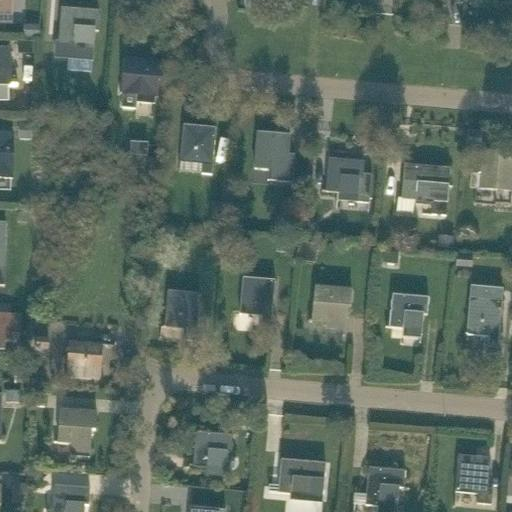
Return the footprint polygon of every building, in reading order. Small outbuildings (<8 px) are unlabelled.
[(0,0),(0,24),(1,11),(12,11),(12,10),(10,10),(10,0),(0,0)] [(56,45),(55,59),(91,61),(92,57),(93,32),(97,32),(99,14),(62,11),(60,44),(56,43),(56,45)] [(25,27),(24,38),(38,39),(39,27),(25,27)] [(0,86),(8,87),(8,89),(9,89),(10,51),(9,51),(0,50),(0,86)] [(119,93),(119,95),(122,95),(121,110),(135,111),(136,104),(154,106),(154,102),(156,82),(160,82),(161,64),(125,61),(122,94),(119,93)] [(31,140),(31,125),(20,125),(19,140),(31,140)] [(211,176),(215,130),(183,127),(180,164),(194,165),(194,160),(203,161),(201,175),(211,176)] [(468,133),(467,144),(479,145),(480,134),(480,133),(468,132),(468,133)] [(288,156),(289,137),(257,134),(254,170),(276,172),(275,183),(291,184),(293,157),(288,156)] [(13,135),(0,135),(0,179),(12,180),(13,135)] [(132,145),(131,156),(147,157),(147,146),(132,145)] [(511,193),(511,187),(511,155),(483,153),(481,176),(471,175),(470,189),(511,193)] [(321,192),(321,193),(338,194),(356,196),(355,204),(369,205),(371,176),(363,175),(364,163),(328,160),(325,192),(321,192)] [(398,200),(397,212),(411,213),(411,214),(412,214),(413,201),(415,201),(433,203),(432,207),(432,216),(446,218),(449,170),(405,166),(402,199),(398,199),(398,200)] [(18,214),(18,223),(27,224),(27,215),(18,214)] [(307,221),(306,232),(315,233),(316,226),(313,222),(307,221)] [(271,314),(274,282),(242,279),(239,316),(253,317),(254,313),(271,314)] [(498,335),(502,290),(470,287),(466,336),(480,337),(480,333),(498,335)] [(349,309),(350,292),(314,289),(312,322),(308,321),(308,322),(343,325),(342,337),(343,337),(345,309),(349,309)] [(195,343),(200,295),(167,292),(164,329),(179,330),(179,326),(191,327),(190,342),(195,343)] [(427,316),(428,299),(393,295),(389,328),(385,328),(385,329),(420,332),(419,344),(420,344),(423,316),(427,316)] [(18,334),(19,317),(0,316),(0,350),(2,351),(3,342),(9,342),(9,333),(18,334)] [(99,381),(103,346),(69,343),(66,378),(99,381)] [(95,432),(96,414),(61,411),(58,444),(54,443),(54,445),(89,447),(88,459),(89,459),(91,431),(95,432)] [(230,455),(232,437),(196,434),(193,466),(189,466),(189,467),(224,470),(223,482),(224,482),(227,454),(230,455)] [(486,506),(490,460),(458,457),(454,494),(470,495),(471,490),(477,491),(476,505),(486,506)] [(273,493),(273,495),(290,496),(290,501),(322,503),(325,465),(281,461),(278,494),(273,493)] [(403,490),(405,472),(369,469),(366,502),(358,501),(358,502),(378,504),(377,511),(397,511),(399,489),(403,490)] [(42,492),(42,473),(29,472),(29,491),(42,492)] [(88,507),(90,489),(54,486),(51,511),(84,511),(85,507),(88,507)] [(26,489),(14,488),(14,504),(20,504),(20,501),(26,501),(26,489)]
